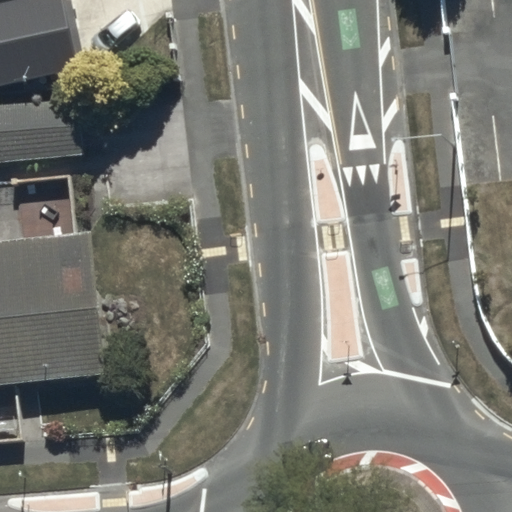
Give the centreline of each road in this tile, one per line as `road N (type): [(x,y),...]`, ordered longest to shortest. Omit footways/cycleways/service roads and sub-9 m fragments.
road 1 (tertiary): [(358,422),(312,0)]
road 2 (tertiary): [(358,422),(408,424),(457,449),(493,490),(500,511)]
road 3 (tertiary): [(235,511),(263,465),(304,434),(358,422)]
